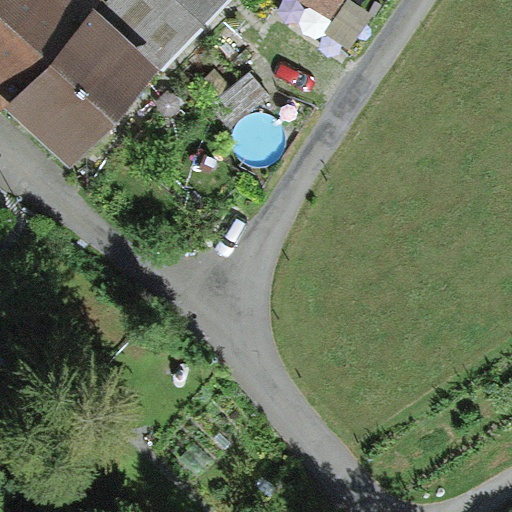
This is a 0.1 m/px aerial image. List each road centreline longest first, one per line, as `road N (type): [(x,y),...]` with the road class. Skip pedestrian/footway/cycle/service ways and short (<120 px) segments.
road 1 (residential): [(358,511),(151,241),(0,130)]
road 2 (track): [(416,0),(211,322)]
